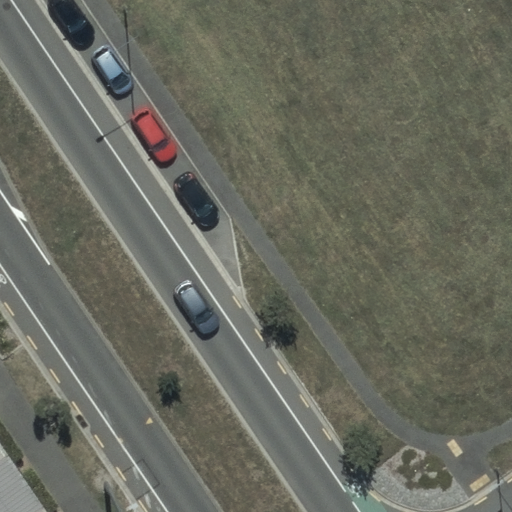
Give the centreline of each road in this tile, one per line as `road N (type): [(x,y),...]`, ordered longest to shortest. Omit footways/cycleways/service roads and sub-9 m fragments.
road 1 (residential): [(0,23),(334,511)]
road 2 (residential): [(195,511),(0,223)]
